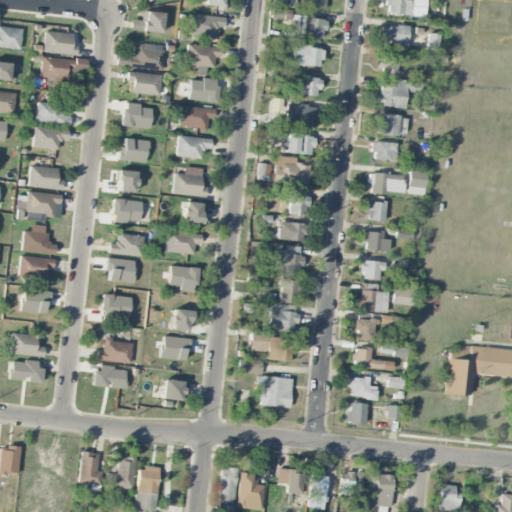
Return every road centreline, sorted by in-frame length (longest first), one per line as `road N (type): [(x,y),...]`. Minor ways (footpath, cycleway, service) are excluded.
road 1 (residential): [(201,511),(259,0)]
road 2 (residential): [(0,415),(511,462)]
road 3 (residential): [(315,442),(357,0)]
road 4 (residential): [(62,423),(108,12)]
